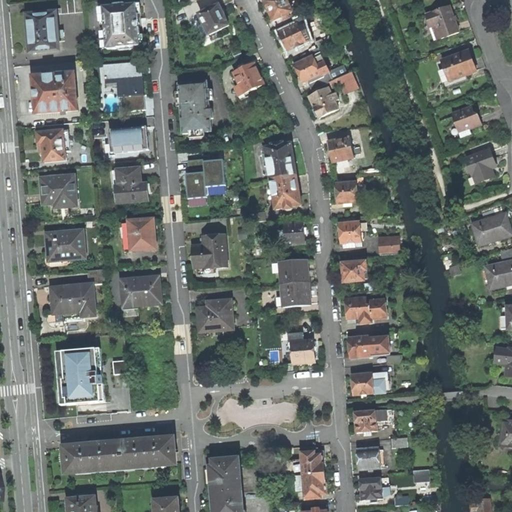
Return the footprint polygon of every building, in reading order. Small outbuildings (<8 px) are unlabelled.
[(56,9),(57,13),(57,15),(82,13),(81,0),(67,0),(61,0),(61,9),(56,9)] [(268,0),(266,1),(265,6),(267,8),(268,10),(270,10),(275,21),(283,17),(284,20),(291,17),(290,14),(293,12),(288,1),(289,0),(268,0)] [(140,13),(139,2),(95,6),(99,49),(107,48),(107,51),(133,49),(133,45),(138,45),(138,41),(144,41),(143,34),(138,34),(138,24),(137,13),(140,13)] [(208,5),(204,7),(206,10),(201,13),(203,18),(202,19),(204,24),(199,26),(204,37),(229,26),(227,19),(224,14),(225,13),(226,11),(225,8),(223,7),(221,6),(220,5),(210,9),(208,5)] [(442,38),(459,32),(454,17),(450,6),(426,14),(431,27),(437,26),(442,38)] [(319,9),(278,28),(283,41),(288,51),(307,42),(303,33),(308,31),(303,22),(322,13),(319,9)] [(57,15),(57,13),(29,15),(30,34),(32,52),(59,50),(57,15)] [(329,36),(316,42),(319,48),(332,42),(329,36)] [(321,53),(319,48),(293,60),(295,65),(314,56),(321,53)] [(450,81),(476,71),(472,60),(468,51),(442,61),(450,81)] [(316,59),(314,56),(295,65),(299,74),(304,83),(309,81),(313,90),(330,82),(331,82),(331,81),(328,74),(322,56),(316,59)] [(242,69),(235,72),(240,85),(236,87),(240,96),(266,84),(260,72),(256,62),(247,67),(245,63),(240,66),(242,69)] [(139,74),(138,63),(105,67),(107,84),(118,83),(119,97),(125,97),(126,112),(147,110),(145,80),(144,73),(139,74)] [(342,68),(328,74),(331,81),(345,75),(342,68)] [(352,73),(331,82),(330,82),(333,88),(340,86),(343,94),(358,87),(352,73)] [(37,115),(79,111),(76,74),(34,78),(35,95),(37,115)] [(207,132),(213,131),(210,94),(209,95),(208,90),(207,90),(207,81),(180,83),(181,92),(183,92),(183,100),(187,100),(187,101),(188,103),(183,104),(183,106),(182,106),(184,134),(192,133),(207,132)] [(333,95),(330,89),(310,97),(315,107),(320,118),(339,110),(336,102),(339,100),(336,94),(333,95)] [(459,133),(482,125),(480,119),(479,115),(474,113),(472,107),(453,114),(459,133)] [(149,140),(147,126),(110,130),(112,143),(109,143),(110,156),(116,155),(116,153),(150,149),(149,140)] [(46,162),(68,160),(68,152),(73,152),(70,130),(40,133),(40,139),(41,144),(45,144),(46,162)] [(351,138),(330,142),(332,152),(334,162),(355,158),(351,138)] [(285,144),(275,145),(275,148),(267,149),(267,151),(264,152),(267,167),(270,167),(272,179),(298,175),(295,155),(294,145),(285,146),(285,144)] [(492,169),(496,167),(493,159),(490,150),(466,158),(473,175),(477,174),(481,183),(494,177),(492,169)] [(205,161),(189,162),(190,174),(206,173),(205,161)] [(224,163),(206,164),(208,196),(227,195),(224,163)] [(142,185),(141,168),(114,170),(115,179),(116,179),(118,202),(149,200),(148,189),(147,184),(142,185)] [(190,207),(208,206),(206,173),(190,174),(188,174),(189,191),(190,207)] [(301,190),(298,175),(272,179),(277,209),(286,208),(287,209),(294,208),(293,206),(303,205),(301,190)] [(57,208),(78,206),(75,177),(43,180),(44,191),(45,204),(56,203),(57,208)] [(363,177),(338,179),(338,184),(336,184),(337,195),(338,204),(347,204),(347,206),(353,206),(352,203),(368,202),(366,184),(363,184),(363,177)] [(253,222),(267,220),(266,211),(252,213),(253,222)] [(494,242),(511,236),(511,234),(509,225),(506,215),(474,225),(481,248),(495,244),(494,242)] [(350,217),(339,219),(341,232),(342,243),(355,242),(355,246),(362,246),(362,242),(361,242),(360,223),(350,223),(350,217)] [(154,219),(122,222),(125,254),(153,252),(152,249),(157,248),(156,234),(154,219)] [(287,231),(281,231),(282,239),(288,239),(288,245),(306,243),(306,232),(305,223),(300,223),(300,222),(292,223),(292,224),(287,225),(287,231)] [(75,259),(87,258),(84,230),(48,234),(49,245),(49,255),(50,262),(75,259)] [(207,268),(229,266),(226,235),(204,237),(205,244),(194,245),(195,255),(196,268),(207,267),(207,268)] [(381,255),(401,254),(399,238),(380,239),(381,255)] [(493,289),(511,285),(511,249),(503,253),(505,264),(488,267),(493,289)] [(75,262),(75,259),(50,262),(49,255),(45,255),(46,264),(49,266),(63,266),(75,262)] [(308,260),(281,262),(283,284),(310,282),(309,271),(308,260)] [(368,280),(366,262),(343,264),(344,272),(344,282),(368,280)] [(455,277),(463,274),(460,266),(453,268),(455,277)] [(55,320),(97,316),(94,285),(106,284),(105,269),(89,270),(90,284),(80,285),(80,286),(62,287),(62,286),(52,287),(54,302),(55,320)] [(161,277),(123,280),(125,308),(164,304),(162,289),(161,277)] [(311,292),(310,282),(283,284),(284,297),(284,307),(312,305),(311,292)] [(374,284),(366,285),(367,292),(375,292),(374,284)] [(367,298),(346,299),(347,310),(348,319),(354,319),(354,323),(357,323),(358,324),(372,323),(372,319),(387,317),(386,299),(370,301),(371,305),(368,306),(367,298)] [(223,331),(235,330),(232,300),(209,302),(210,308),(199,309),(200,318),(201,331),(223,329),(223,331)] [(503,330),(511,330),(511,304),(511,307),(511,308),(503,309),(503,317),(502,317),(503,330)] [(304,333),(289,334),(290,343),(293,342),(295,364),(317,362),(315,349),(315,340),(305,341),(304,333)] [(369,337),(349,339),(350,348),(351,358),(370,356),(370,355),(371,355),(371,352),(390,351),(389,337),(370,338),(369,337)] [(63,405),(107,401),(105,380),(102,349),(59,353),(63,405)] [(511,349),(510,349),(510,350),(499,349),(497,364),(508,365),(507,378),(511,378),(511,349)] [(403,354),(388,355),(388,362),(403,361),(403,354)] [(125,363),(114,363),(114,374),(125,373),(125,363)] [(387,372),(353,375),(354,384),(355,395),(393,392),(392,380),(388,380),(387,372)] [(377,431),(375,411),(356,413),(357,421),(358,433),(366,433),(366,436),(372,435),(372,432),(377,431)] [(407,437),(391,438),(392,448),(408,446),(407,437)] [(67,473),(177,464),(175,439),(144,441),(91,445),(65,447),(67,473)] [(380,450),(380,448),(359,450),(360,460),(361,470),(381,468),(381,466),(385,466),(384,450),(380,450)] [(326,473),(324,452),(318,453),(318,451),(318,449),(302,451),(303,460),(295,460),(296,472),(296,476),(298,475),(326,473)] [(287,473),(296,472),(295,460),(286,461),(287,473)] [(243,511),(240,464),(216,466),(216,469),(216,471),(213,472),(216,511),(243,511)] [(415,483),(429,481),(429,470),(414,471),(415,483)] [(327,495),(326,473),(298,475),(299,492),(305,492),(306,500),(322,498),(321,496),(321,495),(327,495)] [(382,473),(366,475),(366,480),(362,480),(362,489),(363,501),(371,500),(371,503),(378,502),(378,499),(384,498),(384,497),(389,492),(389,478),(382,478),(382,473)] [(409,497),(395,498),(395,506),(409,505),(409,497)] [(96,511),(95,498),(69,501),(70,511),(67,511),(66,511),(96,511)] [(181,511),(180,498),(155,500),(156,511),(153,511),(181,511)] [(480,511),(492,511),(491,499),(479,500),(480,511)]
